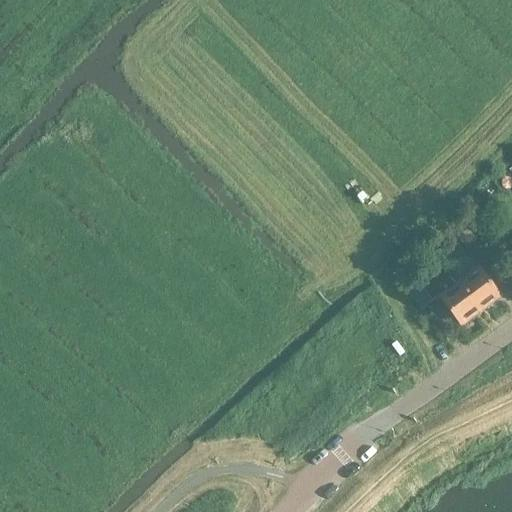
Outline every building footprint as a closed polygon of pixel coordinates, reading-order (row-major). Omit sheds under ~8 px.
[(482,250),(463,224),(453,232),(473,257),(477,254),(482,250)] [(477,267),(473,262),(454,277),(457,281),(480,310),(482,308),(499,296),(477,267)] [(389,272),(392,275),(400,269),(396,266),(389,272)] [(403,266),(400,269),(392,275),(420,308),(431,299),(403,266)] [(480,310),(457,281),(439,295),(460,325),(474,315),(476,314),(480,310)] [(404,353),(396,342),(391,345),(399,356),(404,353)]
